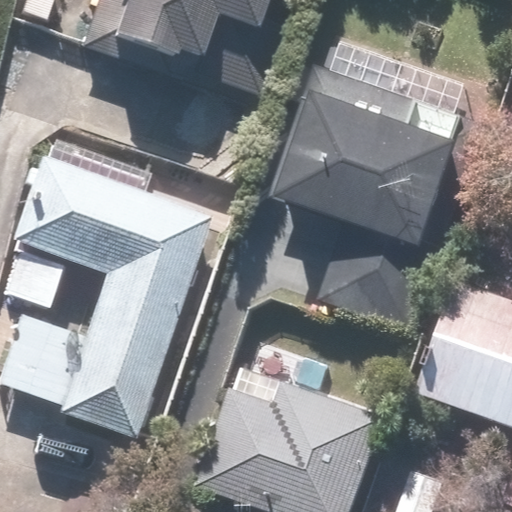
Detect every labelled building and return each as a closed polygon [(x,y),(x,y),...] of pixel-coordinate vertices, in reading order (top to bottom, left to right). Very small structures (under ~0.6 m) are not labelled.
[(192,38),(237,53),(253,0),(88,0),(74,51),(181,82),(192,38)] [(424,121),(415,150),(406,147),(417,115),(375,102),(386,68),(335,52),(325,85),(304,79),(256,218),(334,244),(314,305),(387,329),(442,159),(451,130),(424,121)] [(35,176),(22,171),(0,243),(0,257),(12,262),(0,296),(0,304),(39,318),(54,276),(96,291),(48,426),(118,451),(197,228),(130,204),(136,186),(43,153),(35,176)] [(511,314),(445,291),(407,400),(511,439),(511,477),(504,500),(511,503),(511,314)] [(272,351),(261,384),(232,375),(193,492),(239,511),(346,511),(377,422),(318,403),(330,370),(272,351)]
